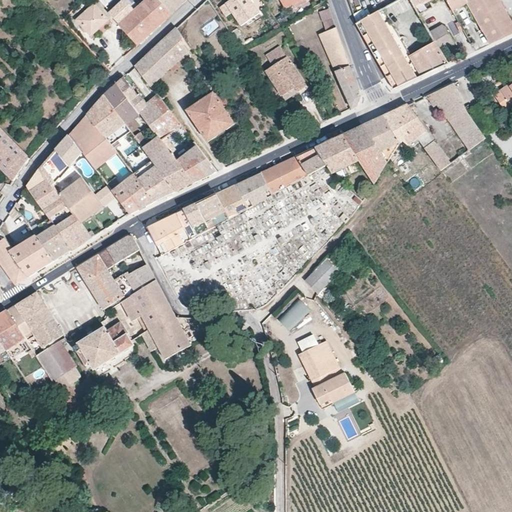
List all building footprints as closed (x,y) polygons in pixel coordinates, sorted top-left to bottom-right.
[(159,0),(146,0),(135,10),(133,12),(128,17),(121,23),(120,24),(138,45),(173,14),(159,0)] [(185,0),(159,0),(173,14),(187,1),(185,0)] [(250,0),(237,0),(236,1),(235,0),(231,0),(220,8),(226,16),(232,12),(241,25),(259,13),(250,0)] [(280,0),(286,9),(291,6),(293,10),(307,2),(306,0),(280,0)] [(468,2),(466,0),(446,0),(452,10),(461,5),(461,6),(468,2)] [(511,33),(511,20),(500,0),(466,0),(468,2),(491,43),(511,33)] [(125,3),(123,1),(111,11),(121,23),(128,17),(133,12),(125,3)] [(135,10),(127,1),(125,3),(133,12),(135,10)] [(109,20),(94,4),(77,20),(91,36),(109,20)] [(441,50),(436,41),(411,55),(384,8),(357,24),(394,90),(449,63),(441,50)] [(324,22),(334,19),(330,9),(320,12),(324,22)] [(121,23),(111,11),(109,13),(120,24),(121,23)] [(464,30),(459,21),(456,23),(461,32),(464,30)] [(361,97),(335,22),(324,25),(327,32),(320,35),(353,109),(358,107),(361,97)] [(455,41),(447,27),(442,25),(431,31),(441,50),(455,41)] [(242,49),(249,45),(246,40),(237,27),(230,31),(242,49)] [(176,63),(191,49),(177,28),(136,67),(151,87),(170,68),(174,72),(180,66),(176,63)] [(478,31),(471,35),(476,45),(483,42),(478,31)] [(252,35),(246,40),(249,45),(256,40),(252,35)] [(306,86),(280,46),(265,55),(273,66),(266,71),(283,96),(295,87),(298,92),(306,86)] [(511,71),(511,72),(511,73),(511,83),(509,86),(508,84),(494,94),(506,112),(511,108),(511,71)] [(138,95),(124,77),(117,84),(137,110),(139,112),(148,105),(147,104),(139,94),(138,95)] [(454,83),(427,96),(428,97),(434,107),(438,105),(448,119),(467,111),(466,109),(454,83)] [(137,110),(117,84),(104,96),(124,121),(137,110)] [(286,100),(298,92),(295,87),(283,96),(286,100)] [(235,124),(224,108),(229,104),(219,89),(188,110),(209,141),(235,124)] [(182,125),(158,94),(147,104),(148,105),(139,112),(172,155),(177,150),(167,137),(182,125)] [(124,121),(104,96),(88,115),(107,139),(117,152),(122,148),(112,134),(126,124),(124,121)] [(421,142),(441,171),(452,163),(438,144),(435,141),(436,140),(429,130),(427,130),(408,104),(383,115),(401,143),(402,143),(403,141),(409,146),(418,139),(421,142)] [(126,125),(140,113),(137,110),(124,121),(126,124),(126,125)] [(472,119),(467,111),(448,119),(458,134),(469,149),(469,150),(469,151),(486,138),(472,119)] [(117,152),(107,139),(88,115),(70,135),(83,152),(83,153),(96,170),(117,153),(117,152)] [(401,143),(383,115),(364,125),(382,152),(401,143)] [(382,152),(364,125),(317,147),(328,165),(327,166),(333,174),(360,161),(374,184),(388,162),(382,152)] [(30,158),(0,127),(0,166),(14,181),(30,158)] [(70,135),(56,151),(57,152),(68,166),(69,167),(83,153),(83,152),(70,135)] [(194,183),(159,138),(144,149),(176,191),(194,183)] [(218,172),(198,146),(177,161),(194,183),(218,172)] [(328,165),(317,147),(297,156),(310,175),(327,166),(328,165)] [(50,160),(57,152),(56,151),(49,159),(50,160)] [(310,175),(297,156),(262,173),(274,196),(310,175)] [(53,186),(62,176),(61,175),(49,159),(40,169),(53,186)] [(176,191),(153,161),(134,174),(135,175),(155,202),(176,191)] [(68,166),(61,175),(62,176),(69,167),(68,166)] [(53,186),(40,169),(27,187),(56,226),(72,250),(93,238),(82,223),(60,195),(53,186)] [(274,196),(262,173),(237,185),(249,209),(274,196)] [(155,202),(135,175),(114,192),(113,192),(116,196),(130,214),(155,202)] [(94,193),(83,178),(60,195),(82,223),(104,205),(94,193)] [(107,183),(94,193),(104,205),(116,196),(113,192),(114,192),(107,183)] [(249,209),(237,185),(218,194),(231,219),(249,209)] [(231,219),(218,194),(197,204),(211,230),(231,219)] [(360,206),(363,201),(358,196),(354,201),(360,206)] [(117,217),(124,211),(115,198),(107,204),(117,217)] [(211,230),(197,204),(178,213),(191,240),(211,230)] [(191,240),(178,213),(148,227),(162,255),(191,240)] [(72,250),(56,226),(38,237),(55,261),(72,250)] [(14,250),(0,230),(0,261),(17,285),(29,277),(11,252),(14,250)] [(55,261),(38,237),(37,236),(14,250),(11,252),(29,277),(42,269),(55,261)] [(126,277),(124,274),(114,280),(108,270),(141,250),(135,239),(134,237),(133,237),(132,236),(131,236),(130,236),(129,237),(78,268),(104,310),(117,302),(118,305),(123,302),(132,296),(143,316),(159,347),(166,359),(192,346),(157,280),(136,293),(126,277)] [(341,272),(327,258),(305,281),(319,295),(319,294),(329,284),(341,272)] [(157,280),(148,264),(126,277),(136,293),(157,280)] [(324,299),(334,289),(329,284),(319,294),(324,299)] [(65,335),(38,293),(9,311),(26,338),(26,339),(28,342),(37,337),(44,348),(65,335)] [(132,296),(123,302),(133,321),(139,318),(143,316),(132,296)] [(311,310),(299,297),(278,318),(290,331),(311,310)] [(26,338),(9,311),(0,315),(0,339),(7,350),(23,340),(26,339),(26,338)] [(143,316),(139,318),(147,332),(150,331),(143,316)] [(135,346),(122,324),(109,332),(106,327),(79,343),(79,344),(74,347),(77,352),(83,349),(95,370),(135,346)] [(159,347),(150,331),(143,335),(152,351),(159,347)] [(12,359),(28,349),(23,340),(7,350),(12,359)] [(78,367),(60,341),(37,356),(36,356),(53,382),(53,383),(55,382),(60,389),(60,390),(61,390),(62,390),(80,378),(81,378),(81,377),(81,376),(81,375),(76,368),(78,367)] [(355,391),(345,372),(344,373),(341,367),(341,368),(327,341),(299,354),(315,387),(313,388),(321,405),(332,399),(334,403),(355,392),(355,391)] [(334,403),(332,399),(321,405),(323,409),(334,403)]
